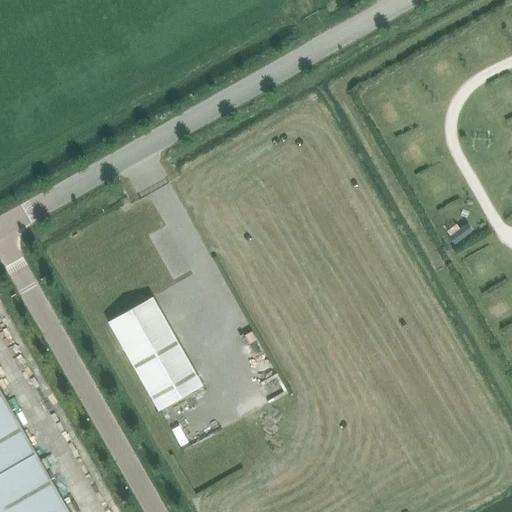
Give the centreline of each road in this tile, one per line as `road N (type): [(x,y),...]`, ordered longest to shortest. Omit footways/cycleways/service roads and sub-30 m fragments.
road 1 (tertiary): [(0,230),(415,0)]
road 2 (unclassified): [(0,230),(156,511)]
